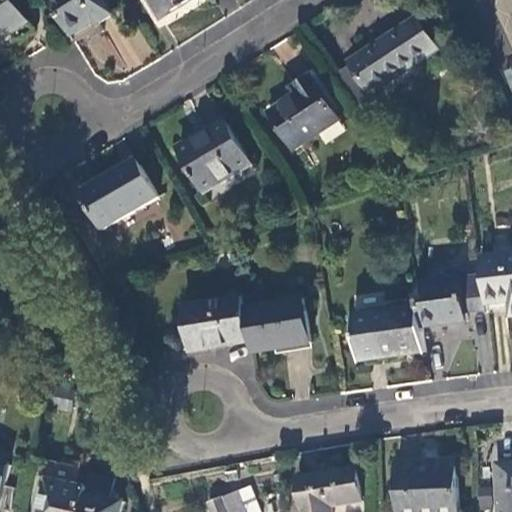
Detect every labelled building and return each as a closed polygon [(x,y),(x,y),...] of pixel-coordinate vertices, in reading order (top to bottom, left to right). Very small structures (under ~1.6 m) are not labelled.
[(12,0),(0,0),(0,38),(26,22),(12,0)] [(102,0),(48,0),(72,38),(98,22),(100,25),(113,17),(102,0)] [(147,0),(160,20),(193,0),(147,0)] [(417,17),(394,33),(417,68),(440,52),(417,17)] [(417,68),(394,33),(348,64),(350,67),(336,76),(370,126),(384,117),(371,98),(417,68)] [(299,93),(270,113),(296,150),(341,120),(311,76),(295,87),(299,93)] [(205,135),(179,151),(205,194),(253,166),(225,120),(204,132),(205,135)] [(137,160),(81,194),(103,231),(159,197),(137,160)] [(511,253),(481,257),(484,277),(488,306),(510,303),(511,318),(511,253)] [(484,277),(416,286),(419,307),(422,329),(469,322),(468,315),(489,312),(488,306),(484,277)] [(245,295),(184,306),(191,353),(253,343),(247,309),(245,295)] [(305,299),(247,309),(253,343),(255,354),(313,344),(305,299)] [(419,307),(356,316),(362,363),(426,354),(422,329),(419,307)] [(15,330),(0,326),(0,357),(9,360),(15,330)] [(70,342),(61,340),(57,356),(66,358),(70,342)] [(460,511),(458,460),(399,463),(401,511),(460,511)] [(0,511),(11,463),(0,461),(0,511)] [(511,511),(511,464),(497,465),(499,511),(511,511)] [(358,468),(299,479),(305,511),(334,511),(333,507),(364,502),(358,468)] [(89,488),(83,511),(122,511),(125,502),(111,499),(115,480),(92,474),(89,488)] [(83,511),(89,488),(50,479),(42,511),(83,511)] [(249,511),(241,492),(209,505),(211,511),(249,511)]
